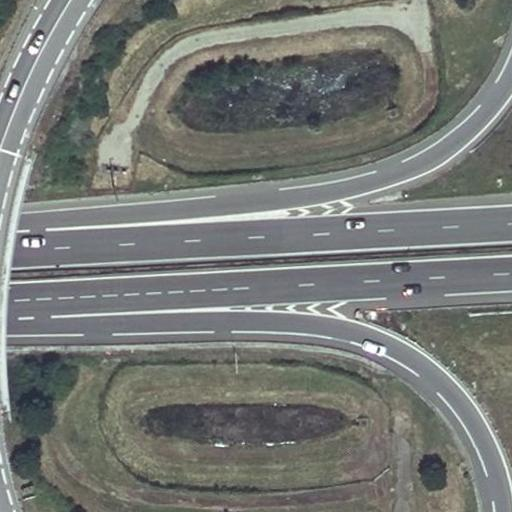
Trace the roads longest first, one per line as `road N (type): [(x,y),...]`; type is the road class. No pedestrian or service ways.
road 1 (trunk): [(0,318),(327,327),(396,350),(483,434),(502,511)]
road 2 (trunk): [(511,68),(474,116),(433,149),(365,176),(0,225)]
road 3 (trunk): [(0,306),(511,273)]
road 4 (trunk): [(511,224),(0,250)]
